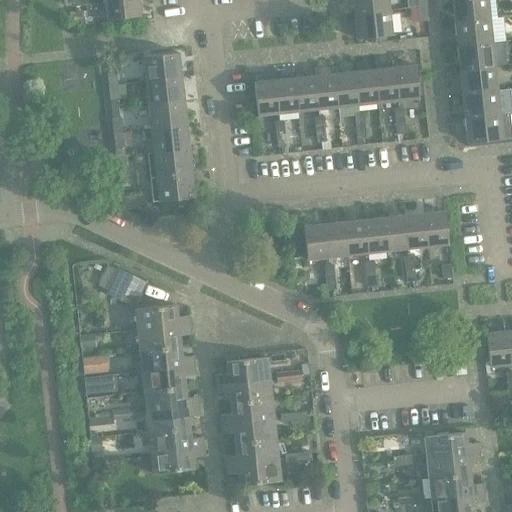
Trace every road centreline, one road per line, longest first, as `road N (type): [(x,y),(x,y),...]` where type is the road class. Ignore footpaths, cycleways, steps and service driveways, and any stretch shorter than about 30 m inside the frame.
road 1 (residential): [(228,197),(489,169),(499,266)]
road 2 (residential): [(341,402),(329,336),(194,265)]
road 3 (residential): [(194,265),(79,215),(0,217)]
road 4 (residential): [(228,197),(210,11)]
road 5 (residential): [(341,402),(481,388)]
